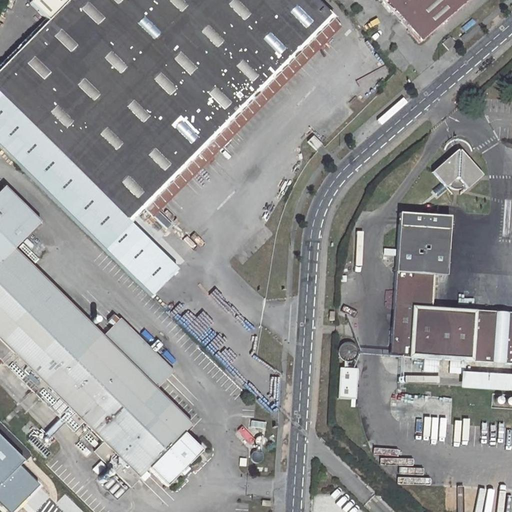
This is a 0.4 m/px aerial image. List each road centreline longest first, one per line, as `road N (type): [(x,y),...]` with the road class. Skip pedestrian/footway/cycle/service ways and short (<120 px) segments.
road 1 (unclassified): [(292,511),(310,238),(322,198),(511,22)]
road 2 (unknown): [(511,475),(408,449),(382,423),(378,253),(399,204),(464,135)]
road 3 (unknown): [(304,327),(234,301),(210,262),(211,238),(256,168),(359,72)]
road 4 (unknown): [(0,192),(55,224),(77,285),(144,310),(221,419),(227,450)]
road 5 (unknown): [(224,492),(130,511),(96,504),(0,376)]
road 6 (unknown): [(491,124),(505,167),(498,243),(511,266)]
road 7 (unknown): [(384,511),(297,427)]
